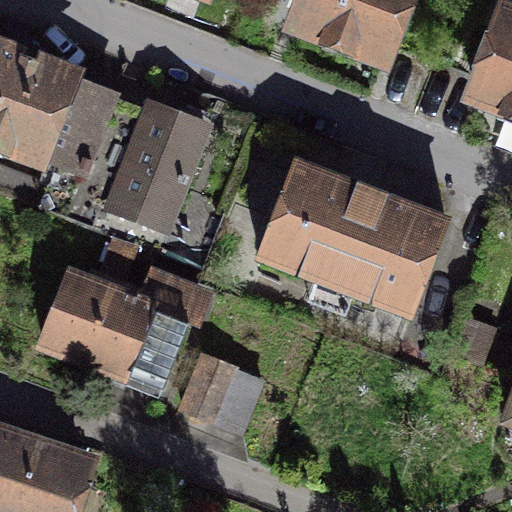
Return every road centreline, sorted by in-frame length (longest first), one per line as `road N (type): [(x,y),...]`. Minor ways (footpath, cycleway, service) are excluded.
road 1 (residential): [(511,181),(47,0)]
road 2 (residential): [(0,392),(312,511)]
